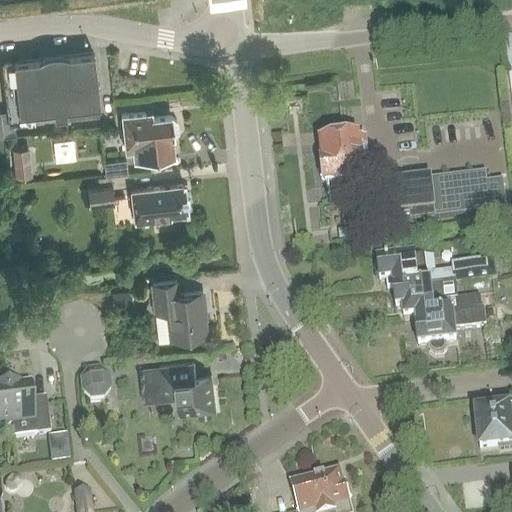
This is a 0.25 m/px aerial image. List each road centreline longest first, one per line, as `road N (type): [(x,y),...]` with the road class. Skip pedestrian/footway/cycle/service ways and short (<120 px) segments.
road 1 (tertiary): [(350,397),(267,273),(234,48)]
road 2 (residential): [(511,20),(234,48)]
road 3 (residential): [(0,34),(75,28),(234,48)]
road 4 (residential): [(176,511),(323,403),(350,397)]
road 5 (residential): [(350,397),(511,381)]
road 6 (tertiary): [(432,511),(350,397)]
